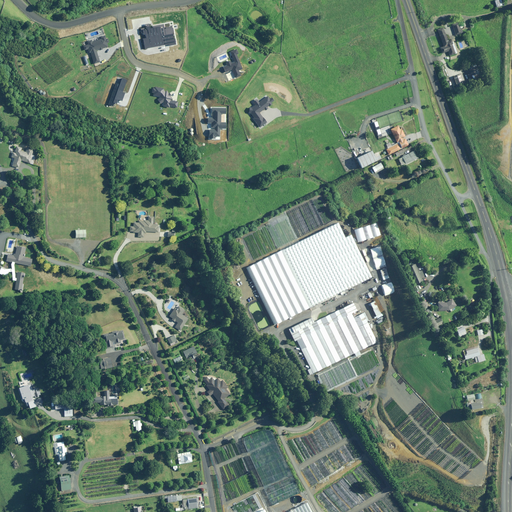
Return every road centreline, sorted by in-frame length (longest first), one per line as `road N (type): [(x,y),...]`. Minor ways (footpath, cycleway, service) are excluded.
road 1 (unclassified): [(213,511),(201,443),(124,289),(48,259),(13,198)]
road 2 (secondary): [(511,320),(491,237),(405,0)]
road 3 (residential): [(120,11),(135,63),(198,82)]
